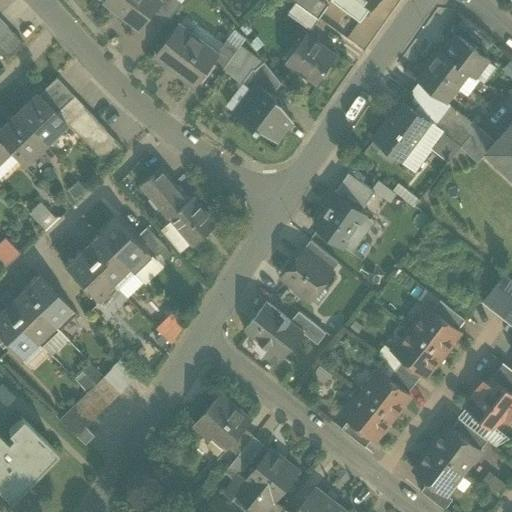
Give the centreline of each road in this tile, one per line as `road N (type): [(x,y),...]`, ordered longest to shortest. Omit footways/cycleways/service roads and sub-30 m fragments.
road 1 (residential): [(280,206),(422,0)]
road 2 (residential): [(389,480),(200,338)]
road 3 (unclassified): [(0,285),(165,129)]
road 4 (residential): [(94,511),(200,338)]
road 5 (residential): [(389,480),(509,335)]
road 6 (residential): [(200,338),(280,206)]
road 7 (residential): [(165,129),(61,26)]
road 8 (residential): [(280,206),(165,129)]
